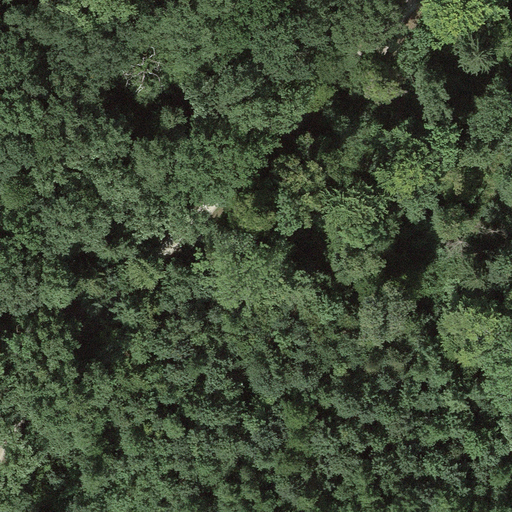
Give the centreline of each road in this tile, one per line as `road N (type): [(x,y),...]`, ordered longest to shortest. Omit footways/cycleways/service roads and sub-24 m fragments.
road 1 (track): [(101,314),(414,0)]
road 2 (track): [(101,314),(0,443)]
road 3 (track): [(316,105),(220,0)]
